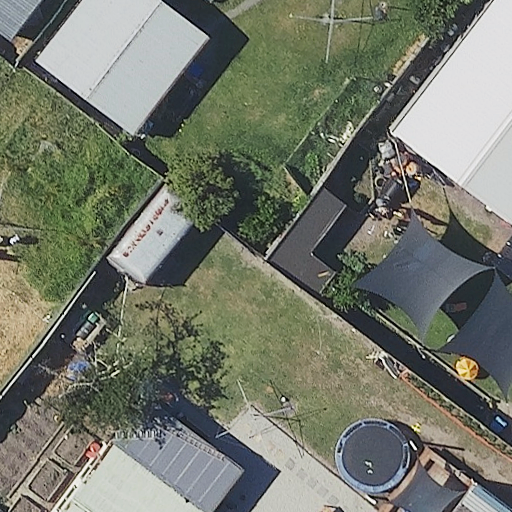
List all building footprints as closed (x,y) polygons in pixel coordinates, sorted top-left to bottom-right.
[(183,19),(156,0),(43,0),(9,48),(111,121),(183,19)] [(511,0),(455,0),(428,37),(511,100),(511,0)] [(327,136),(277,98),(197,204),(247,242),(327,136)] [(177,203),(138,173),(84,242),(123,273),(177,203)] [(511,355),(478,399),(511,425),(511,355)] [(176,511),(217,461),(115,381),(11,511),(176,511)] [(509,511),(487,495),(473,511),(509,511)]
